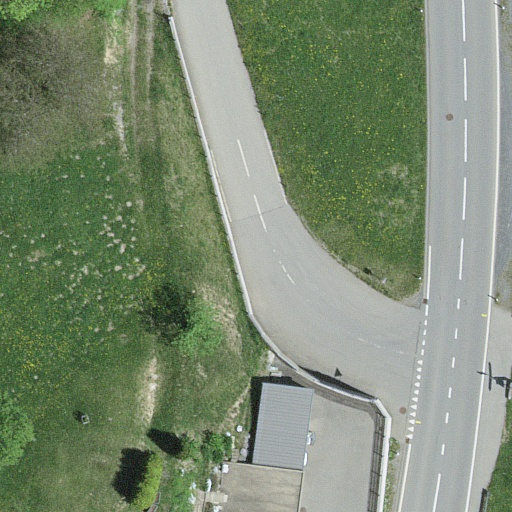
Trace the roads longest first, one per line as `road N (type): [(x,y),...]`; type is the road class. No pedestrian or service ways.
road 1 (unclassified): [(202,0),(259,216),(295,288),(374,347),(455,360)]
road 2 (tertiary): [(455,360),(463,0)]
road 3 (tertiary): [(430,511),(455,360)]
